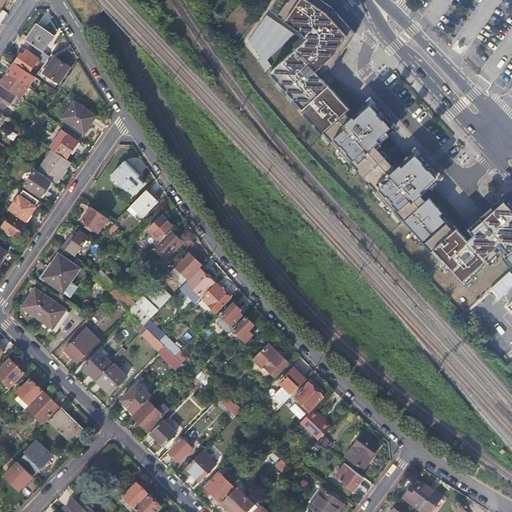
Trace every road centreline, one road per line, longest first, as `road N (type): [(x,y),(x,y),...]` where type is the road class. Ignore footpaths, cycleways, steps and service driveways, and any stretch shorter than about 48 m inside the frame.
road 1 (residential): [(128,116),(218,249),(415,446)]
road 2 (residential): [(0,300),(128,116)]
road 3 (primary): [(379,24),(455,110),(497,137)]
road 4 (primary): [(497,137),(473,93),(397,13)]
road 5 (residential): [(110,427),(0,318)]
road 6 (residential): [(53,0),(128,116)]
road 7 (residential): [(197,511),(110,427)]
